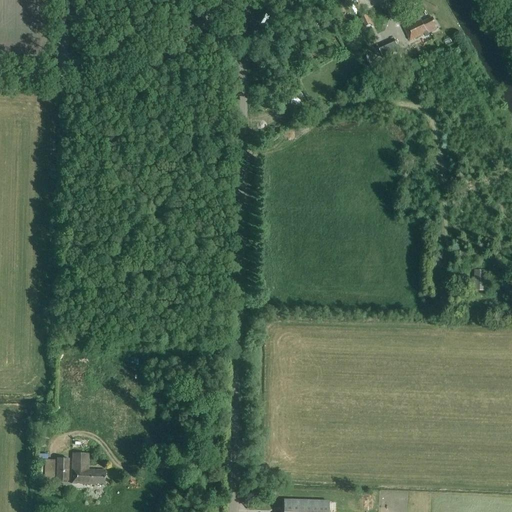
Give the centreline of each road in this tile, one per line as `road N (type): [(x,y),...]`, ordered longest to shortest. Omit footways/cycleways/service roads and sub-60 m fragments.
road 1 (track): [(243,2),(230,511)]
road 2 (tertiary): [(61,73),(146,51),(247,0)]
